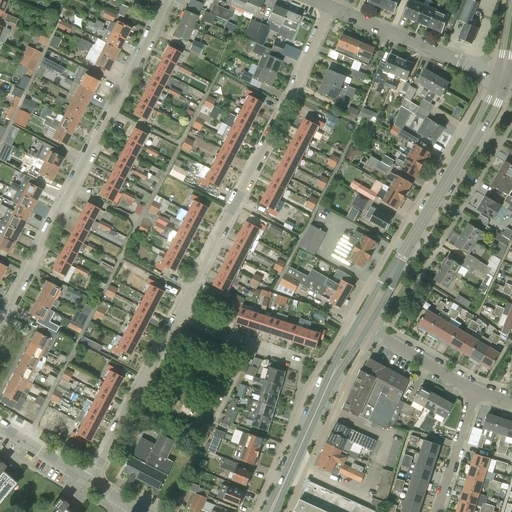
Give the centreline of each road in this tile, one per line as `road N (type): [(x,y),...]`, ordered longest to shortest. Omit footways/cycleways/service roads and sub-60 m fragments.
road 1 (residential): [(0,324),(164,0)]
road 2 (residential): [(176,314),(327,6)]
road 3 (primary): [(361,327),(501,78)]
road 4 (primary): [(271,511),(361,327)]
road 5 (residential): [(89,482),(176,314)]
road 6 (residential): [(501,78),(327,6)]
road 7 (residential): [(302,362),(176,314)]
road 8 (residential): [(475,391),(361,327)]
road 9 (residential): [(436,511),(475,391)]
